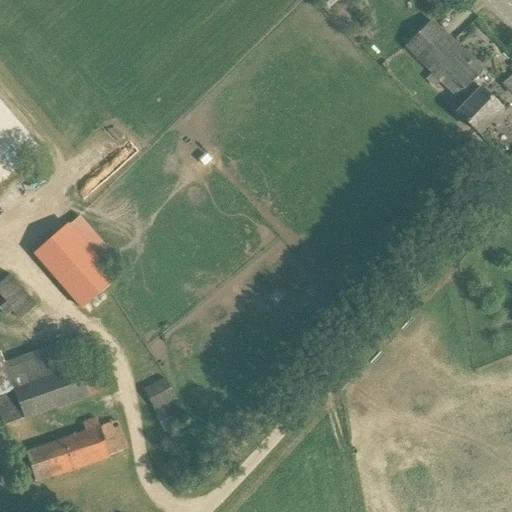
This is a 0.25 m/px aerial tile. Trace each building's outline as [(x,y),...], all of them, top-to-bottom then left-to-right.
[(314,0),(327,13),(340,0),(314,0)] [(423,0),(436,12),(448,0),(423,0)] [(501,110),(473,82),(483,73),(432,21),(406,47),(457,97),(449,106),(477,134),(501,110)] [(511,97),(511,95),(511,77),(502,86),(511,97)] [(117,281),(68,225),(35,254),(84,310),(117,281)] [(38,306),(11,275),(0,284),(0,293),(8,302),(0,309),(7,317),(14,312),(21,320),(38,306)] [(0,354),(0,395),(77,369),(64,331),(0,354)] [(0,416),(4,427),(110,390),(100,361),(77,369),(0,395),(0,416)] [(155,410),(176,399),(166,380),(145,391),(155,410)] [(101,429),(98,421),(84,426),(87,434),(27,454),(36,483),(96,463),(127,450),(118,423),(101,429)] [(172,460),(161,469),(168,478),(171,476),(176,482),(181,478),(177,472),(179,470),(172,460)]
